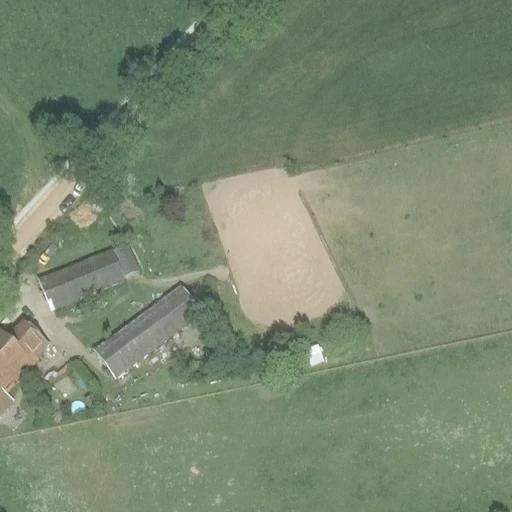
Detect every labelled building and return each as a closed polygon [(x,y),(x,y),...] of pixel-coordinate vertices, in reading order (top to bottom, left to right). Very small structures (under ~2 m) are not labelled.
[(51,316),(126,285),(124,281),(139,274),(132,257),(128,246),(113,252),(38,284),(51,316)] [(177,338),(202,318),(180,289),(128,328),(151,358),(161,371),(187,351),(177,338)] [(23,326),(8,342),(0,334),(0,420),(0,421),(16,404),(6,396),(46,350),(23,326)] [(151,358),(128,328),(94,355),(116,384),(151,358)] [(99,408),(94,398),(85,402),(90,412),(99,408)]
